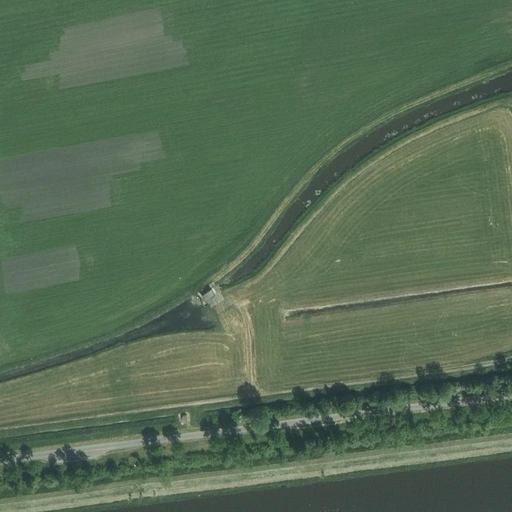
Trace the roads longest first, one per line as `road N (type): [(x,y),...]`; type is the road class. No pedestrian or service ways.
road 1 (unclassified): [(511,396),(0,461)]
road 2 (track): [(217,308),(232,300),(243,310),(252,397)]
